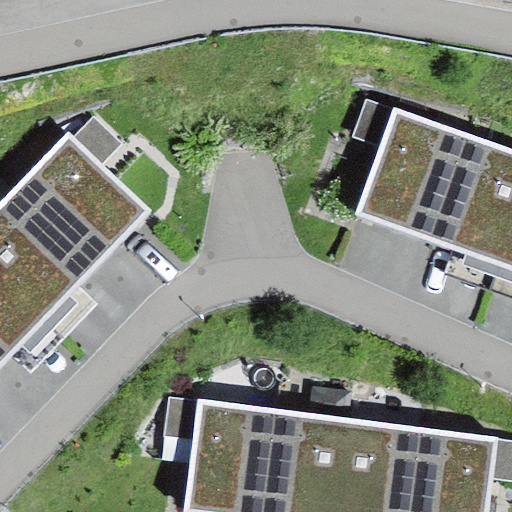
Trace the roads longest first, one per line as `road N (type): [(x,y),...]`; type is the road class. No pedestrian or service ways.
road 1 (residential): [(253,280),(202,291),(162,314),(0,481)]
road 2 (residential): [(284,4),(0,58)]
road 3 (residential): [(511,369),(324,288),(253,280)]
road 4 (residential): [(511,34),(327,3),(284,4)]
road 5 (residential): [(253,280),(245,157)]
